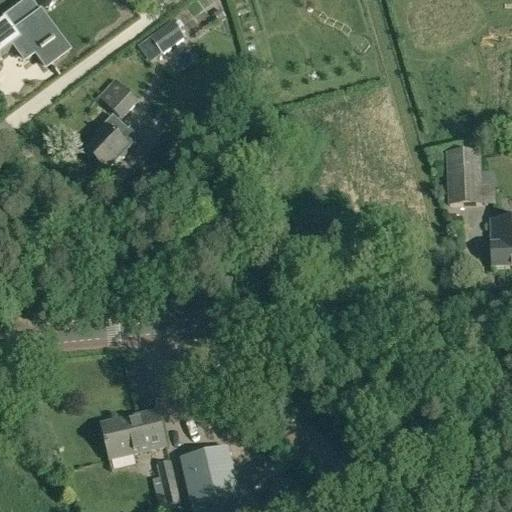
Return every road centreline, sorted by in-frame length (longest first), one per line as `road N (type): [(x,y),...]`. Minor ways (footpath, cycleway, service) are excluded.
road 1 (primary): [(511,311),(219,323)]
road 2 (unclassified): [(172,326),(156,289),(0,135)]
road 3 (unclassified): [(385,511),(229,355),(219,323)]
road 4 (primary): [(172,326),(0,343)]
